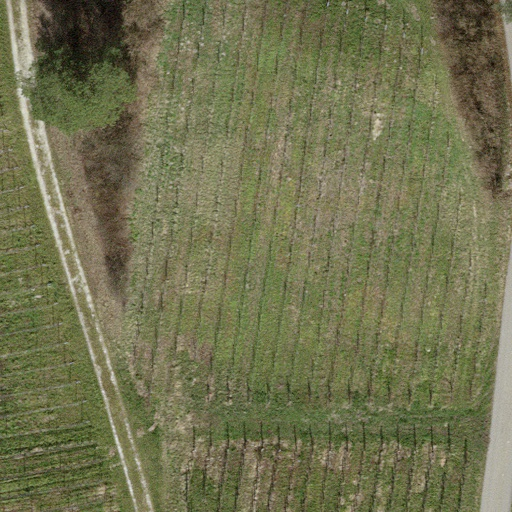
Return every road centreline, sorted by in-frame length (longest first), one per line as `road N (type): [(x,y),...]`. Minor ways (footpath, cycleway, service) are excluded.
road 1 (track): [(148,511),(24,79),(18,0)]
road 2 (unclassified): [(511,371),(496,511)]
